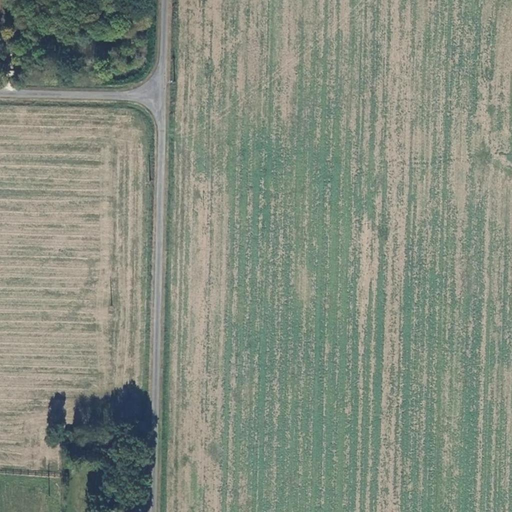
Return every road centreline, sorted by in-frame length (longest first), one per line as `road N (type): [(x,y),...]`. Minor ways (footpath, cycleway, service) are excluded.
road 1 (unclassified): [(161,96),(153,511)]
road 2 (unclassified): [(161,96),(0,93)]
